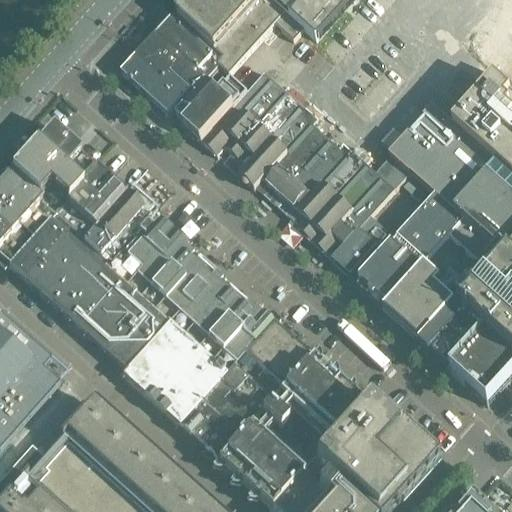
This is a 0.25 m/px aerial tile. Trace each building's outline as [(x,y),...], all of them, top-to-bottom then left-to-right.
[(294,45),(305,33),(268,0),(191,0),(175,18),(223,61),(219,65),(231,77),(279,24),(285,29),(281,34),(294,45)] [(356,0),(268,0),(305,33),(317,44),(356,0)] [(511,0),(464,0),(441,26),(511,88),(511,0)] [(171,21),(155,39),(206,84),(207,83),(207,84),(220,69),(214,65),(216,62),(171,21)] [(206,84),(155,39),(137,59),(163,83),(171,74),(193,94),(196,90),(198,92),(206,84)] [(163,83),(137,59),(121,77),(140,94),(142,97),(144,95),(151,101),(149,103),(169,120),(193,94),(171,74),(163,83)] [(463,74),(451,87),(465,100),(474,108),(485,95),(463,74)] [(247,95),(201,146),(218,161),(226,152),(247,171),(239,180),(255,194),(263,185),(317,124),(264,76),(247,95)] [(511,89),(499,78),(485,95),(474,108),(453,131),(499,172),(511,183),(511,89)] [(205,88),(176,119),(185,127),(182,129),(201,146),(247,95),(230,80),(215,97),(205,88)] [(502,260),(511,268),(511,183),(499,172),(453,131),(435,114),(377,178),(396,195),(411,179),(457,220),(502,260)] [(317,124),(263,185),(281,202),(331,146),(313,130),(318,125),(317,124)] [(52,130),(35,149),(81,190),(94,201),(110,182),(52,130)] [(331,146),(281,202),(328,244),(329,252),(324,257),(328,261),(329,259),(333,263),(359,235),(396,195),(377,178),(352,156),(342,148),(338,152),(331,146)] [(81,190),(35,149),(10,177),(55,219),(81,190)] [(55,219),(10,177),(0,188),(0,263),(9,271),(10,269),(26,284),(71,234),(55,219)] [(421,218),(357,287),(386,314),(387,314),(405,294),(466,228),(457,220),(411,179),(396,195),(421,218)] [(126,196),(110,182),(94,201),(81,190),(55,219),(71,234),(107,267),(145,224),(137,217),(143,211),(126,196)] [(167,330),(127,374),(121,382),(178,432),(272,328),(159,225),(153,231),(145,224),(107,267),(102,272),(167,330)] [(387,314),(383,319),(388,323),(413,338),(415,335),(423,343),(417,349),(419,351),(423,347),(424,347),(431,340),(456,312),(502,260),(466,228),(387,314)] [(107,267),(71,234),(26,284),(127,374),(167,330),(102,272),(107,267)] [(359,235),(333,263),(332,264),(350,281),(377,251),(383,243),(376,237),(370,244),(359,235)] [(477,333),(484,338),(485,338),(511,362),(511,268),(502,260),(456,312),(478,332),(477,333)] [(423,347),(419,351),(429,360),(431,359),(450,376),(484,338),(477,333),(478,332),(456,312),(424,347),(423,347)] [(0,321),(0,454),(66,381),(0,321)] [(311,363),(272,328),(178,432),(217,467),(311,363)] [(511,362),(485,338),(484,338),(450,376),(486,408),(511,381),(511,362)] [(311,363),(217,467),(266,511),(273,511),(313,468),(366,410),(311,363)] [(210,511),(94,407),(0,511),(210,511)] [(366,410),(313,468),(333,486),(361,511),(395,511),(436,467),(378,415),(375,419),(366,410)] [(313,468),(273,511),(346,511),(326,493),(333,486),(313,468)]
